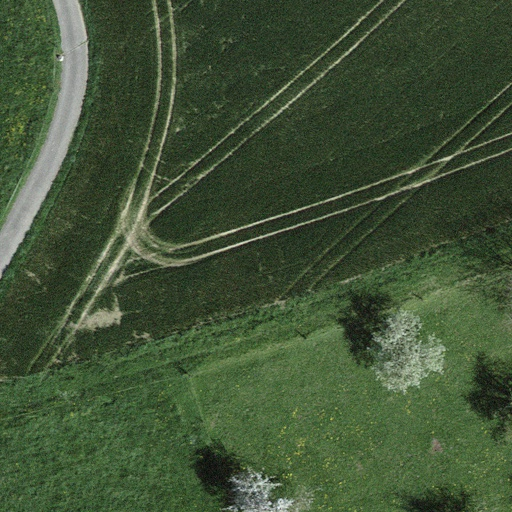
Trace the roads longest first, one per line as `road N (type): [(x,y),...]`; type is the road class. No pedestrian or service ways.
road 1 (track): [(511,220),(0,391)]
road 2 (track): [(58,0),(80,72),(0,253)]
